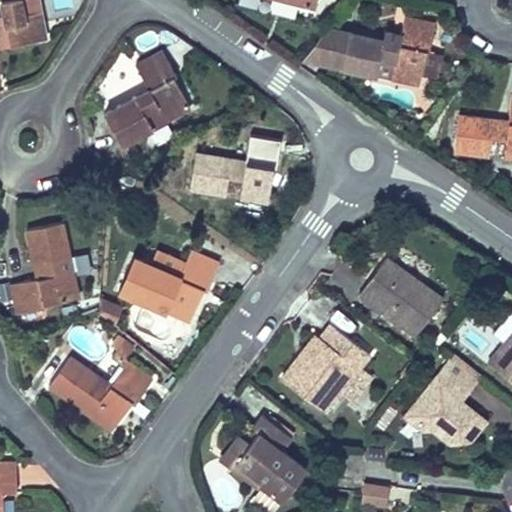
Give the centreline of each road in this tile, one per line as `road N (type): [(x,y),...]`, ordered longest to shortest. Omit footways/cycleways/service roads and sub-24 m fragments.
road 1 (residential): [(158,448),(304,241)]
road 2 (residential): [(347,124),(167,0)]
road 3 (residential): [(25,132),(120,0)]
road 4 (residential): [(0,401),(109,511)]
road 5 (residential): [(511,239),(400,162)]
road 6 (residential): [(347,124),(330,149),(304,241)]
road 7 (residential): [(304,241),(400,162)]
